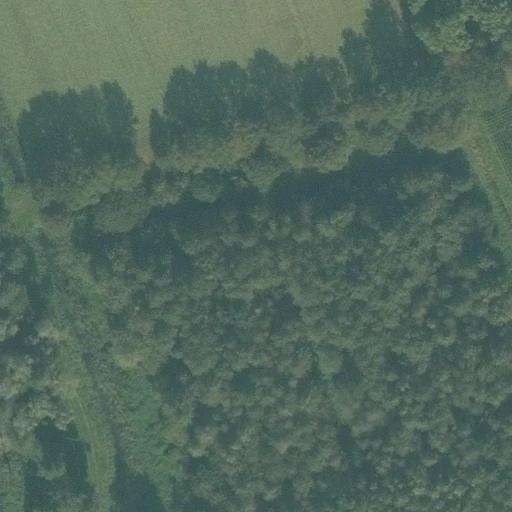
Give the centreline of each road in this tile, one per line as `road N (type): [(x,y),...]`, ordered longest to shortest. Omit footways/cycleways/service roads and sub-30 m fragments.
road 1 (track): [(4,207),(449,105),(511,80)]
road 2 (track): [(108,511),(103,443),(4,207)]
